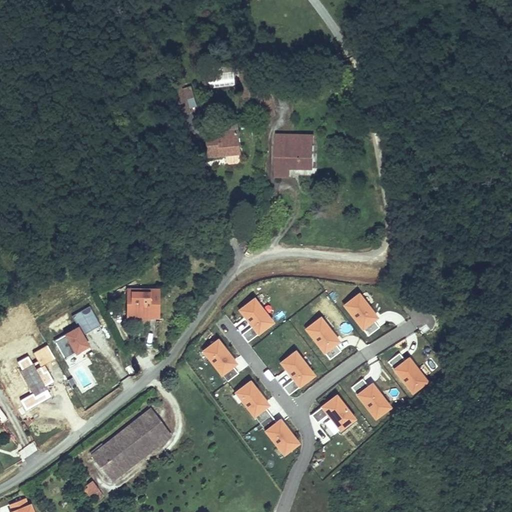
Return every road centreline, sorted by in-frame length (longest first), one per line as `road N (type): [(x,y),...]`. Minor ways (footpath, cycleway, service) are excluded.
road 1 (residential): [(0,489),(164,363),(239,263)]
road 2 (residential): [(292,409),(404,324)]
